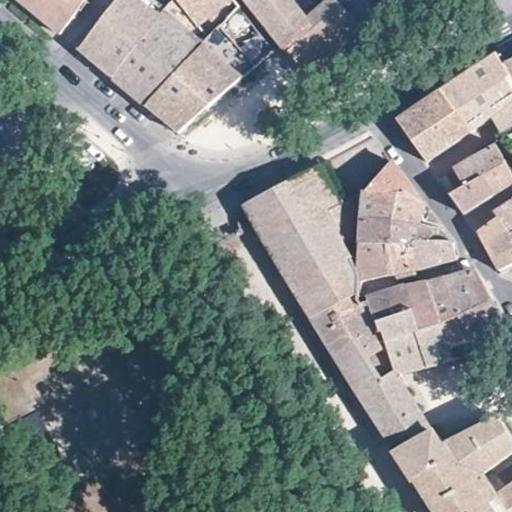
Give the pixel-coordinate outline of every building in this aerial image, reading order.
[(78,12),(63,0),(19,0),(61,35),(78,12)] [(87,0),(63,0),(78,12),(87,0)] [(161,17),(138,0),(118,0),(80,50),(114,79),(161,17)] [(191,16),(177,0),(173,0),(168,8),(161,17),(114,79),(147,106),(204,46),(181,27),(191,16)] [(168,8),(156,0),(138,0),(161,17),(168,8)] [(217,13),(206,0),(177,0),(191,16),(198,26),(217,13)] [(235,0),(206,0),(217,13),(221,9),(229,19),(240,6),(235,0)] [(246,0),(290,55),(315,80),(359,25),(336,0),(330,0),(306,21),(290,0),(383,0),(387,5),(393,0),(246,0)] [(182,132),(257,67),(222,27),(209,39),(204,46),(147,106),(180,133),(182,132)] [(477,70),(445,93),(472,134),(495,118),(511,106),(511,81),(504,66),(498,55),(477,70)] [(511,62),(504,66),(511,81),(511,106),(495,118),(504,135),(511,130),(511,62)] [(472,134),(445,93),(424,106),(400,122),(429,162),(472,134)] [(455,170),(466,188),(484,177),(508,164),(498,146),(496,147),(493,142),(475,152),(478,157),(455,170)] [(427,206),(393,162),(368,192),(364,191),(362,220),(395,221),(420,226),(427,206)] [(484,177),(496,195),(511,184),(511,172),(508,164),(484,177)] [(511,511),(511,488),(500,496),(486,474),(511,456),(511,437),(500,417),(444,446),(400,375),(453,362),(466,357),(477,352),(471,341),(509,324),(494,299),(459,316),(441,326),(428,284),(412,287),(410,283),(406,284),(415,312),(379,325),(369,297),(368,295),(361,283),(360,275),(359,272),(344,242),(352,241),(354,196),(341,202),(322,165),(265,197),(244,207),(245,208),(326,341),(395,451),(415,484),(418,483),(436,511),(511,511)] [(484,177),(466,188),(459,192),(447,175),(440,179),(454,198),(466,215),(496,195),(484,177)] [(511,203),(496,214),(511,235),(511,203)] [(511,235),(496,214),(477,228),(490,253),(502,274),(511,269),(511,235)] [(360,245),(388,246),(419,244),(419,242),(453,243),(454,242),(444,229),(420,226),(395,221),(362,220),(360,245)] [(419,244),(418,270),(458,259),(453,243),(419,242),(419,244)] [(390,275),(395,274),(418,270),(419,244),(388,246),(390,275)] [(415,312),(406,284),(399,287),(395,274),(390,275),(388,246),(360,245),(359,272),(360,275),(361,283),(368,295),(369,297),(379,325),(415,312)] [(459,316),(494,299),(477,270),(446,279),(459,316)] [(441,326),(459,316),(446,279),(428,284),(441,326)]
